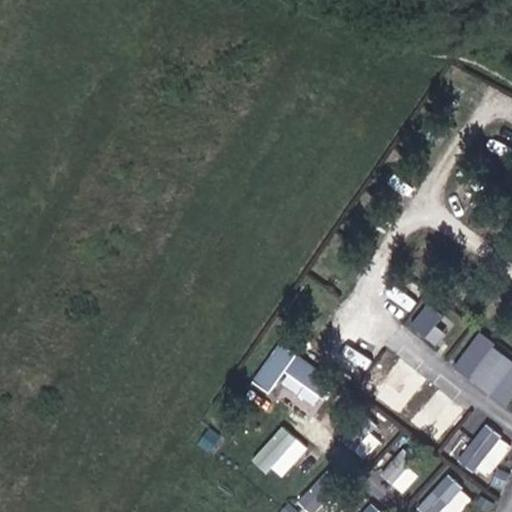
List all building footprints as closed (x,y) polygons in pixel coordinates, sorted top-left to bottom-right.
[(430,299),(412,324),(428,335),(445,310),(430,299)] [(453,364),(506,404),(511,395),(511,357),(478,331),(453,364)] [(300,377),(310,361),(279,341),(254,379),(270,390),(285,368),(300,377)] [(380,381),(409,402),(425,379),(396,359),(380,381)] [(435,389),(419,411),(448,432),(464,410),(435,389)] [(364,411),(346,441),(369,455),(387,426),(364,411)] [(487,421),(460,457),(476,468),(503,433),(487,421)] [(284,479),(312,447),(284,423),(257,455),(284,479)] [(511,440),(504,434),(481,466),(493,475),(511,448),(511,440)] [(421,504),(430,511),(459,511),(475,495),(449,472),(421,504)]
